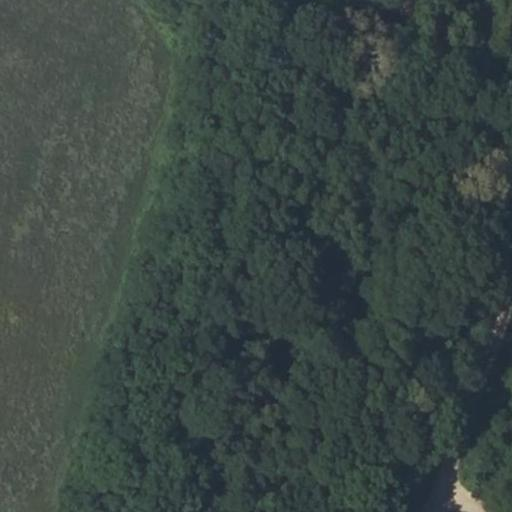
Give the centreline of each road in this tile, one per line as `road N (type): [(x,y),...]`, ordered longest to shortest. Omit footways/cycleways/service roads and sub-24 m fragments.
road 1 (track): [(511,135),(233,0)]
road 2 (track): [(443,496),(511,315)]
